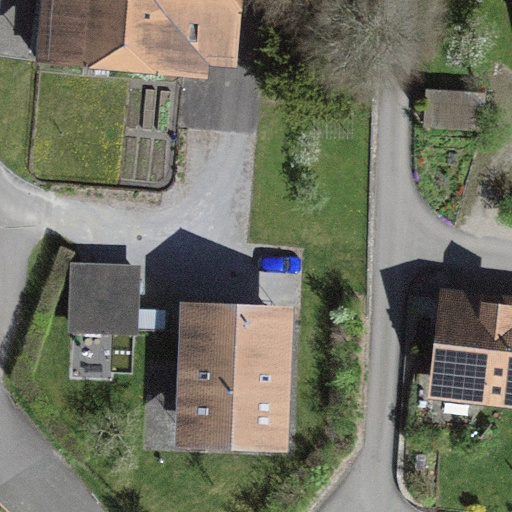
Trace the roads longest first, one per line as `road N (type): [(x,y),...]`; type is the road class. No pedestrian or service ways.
road 1 (residential): [(396,250),(402,0)]
road 2 (unknown): [(0,216),(241,239)]
road 3 (residential): [(376,468),(396,250)]
